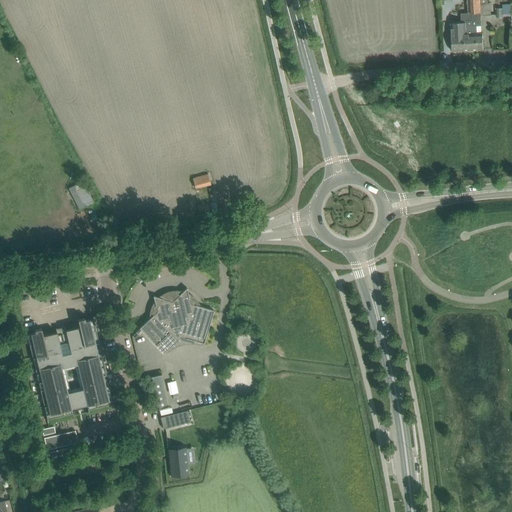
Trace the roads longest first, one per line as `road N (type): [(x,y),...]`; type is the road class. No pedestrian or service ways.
road 1 (residential): [(137,511),(145,439),(101,261)]
road 2 (tertiary): [(412,511),(375,310)]
road 3 (unclassified): [(313,82),(399,69),(511,68)]
road 4 (unclassified): [(101,261),(246,235)]
